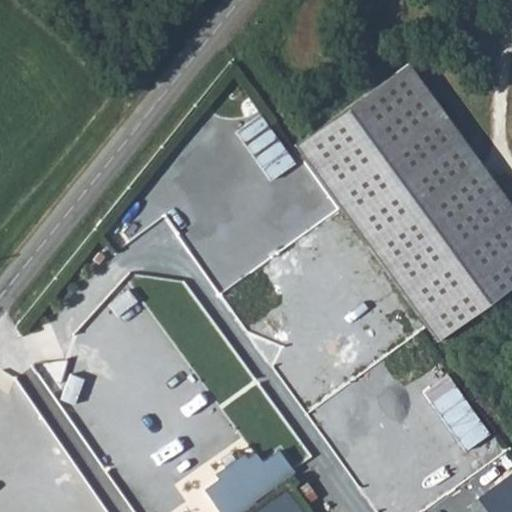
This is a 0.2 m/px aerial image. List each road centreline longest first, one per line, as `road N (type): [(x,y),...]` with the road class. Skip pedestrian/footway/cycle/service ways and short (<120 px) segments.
road 1 (track): [(213,32),(511,441)]
road 2 (tertiary): [(0,301),(239,0)]
road 3 (track): [(511,168),(498,108),(511,4)]
